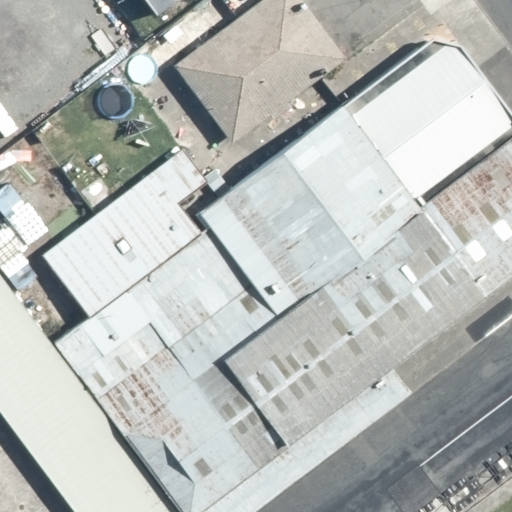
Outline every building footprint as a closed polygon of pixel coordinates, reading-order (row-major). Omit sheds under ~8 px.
[(290,46),(255,0),(195,0),(131,48),(188,123),(290,46)] [(320,100),(382,181),(476,109),(415,28),(320,100)] [(18,319),(150,493),(164,511),(178,511),(511,260),(511,142),(494,119),(387,199),(310,98),(189,189),(147,134),(11,236),(53,292),(18,319)] [(18,319),(0,295),(0,445),(50,511),(124,511),(150,493),(18,319)] [(511,511),(511,494),(488,511),(511,511)]
